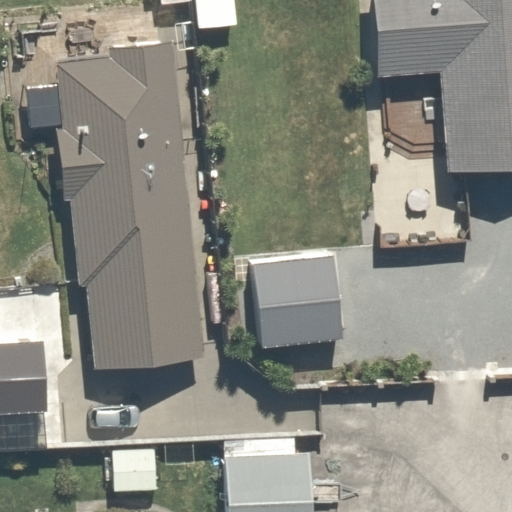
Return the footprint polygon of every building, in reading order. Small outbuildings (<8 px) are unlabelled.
[(233,0),(192,0),(192,21),(233,22),(233,0)] [(511,0),(373,0),(377,68),(440,64),(446,167),(511,163),(511,0)] [(190,374),(154,61),(43,74),(51,147),(44,147),(51,212),(58,211),(79,386),(190,374)] [(339,277),(233,287),(239,355),(346,345),(339,277)] [(8,305),(0,305),(0,346),(11,345),(8,305)] [(139,461),(95,466),(99,511),(116,511),(144,509),(139,461)] [(294,511),(291,473),(205,481),(208,511),(294,511)]
